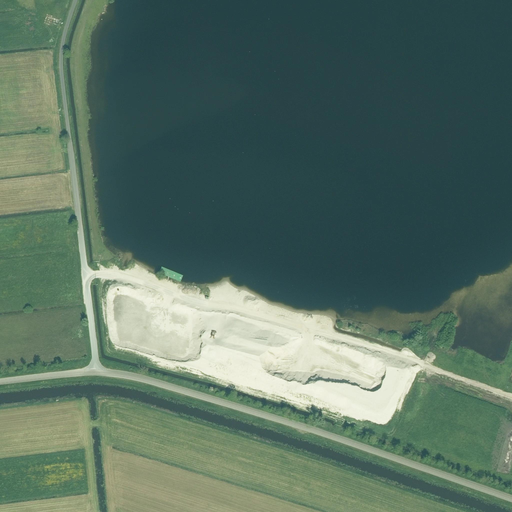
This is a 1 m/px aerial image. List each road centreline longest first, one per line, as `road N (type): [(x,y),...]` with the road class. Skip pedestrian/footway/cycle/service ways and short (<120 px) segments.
road 1 (tertiary): [(511,499),(158,383),(96,372)]
road 2 (unclassified): [(96,372),(62,79),(74,0)]
road 3 (unknown): [(85,275),(113,274),(416,363)]
